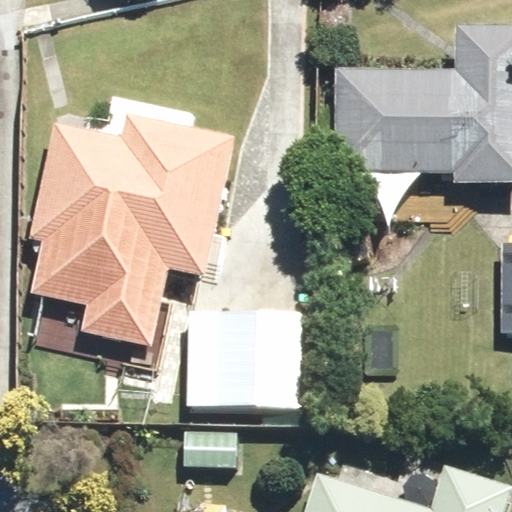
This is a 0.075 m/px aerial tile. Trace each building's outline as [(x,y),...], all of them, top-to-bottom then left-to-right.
[(511,187),(511,27),(468,27),(468,73),(345,71),(343,174),(466,176),(466,187),(511,187)] [(220,283),(250,140),(138,116),(133,141),(67,127),(42,244),(53,246),(43,296),(99,308),(93,336),(163,350),(179,275),(220,283)] [(316,317),(198,315),(198,409),(315,410),(316,317)] [(245,434),(192,434),(192,470),(244,470),(245,434)] [(511,511),(511,484),(461,468),(447,511),(433,511),(329,479),(318,511),(511,511)] [(71,511),(39,501),(35,511),(71,511)]
